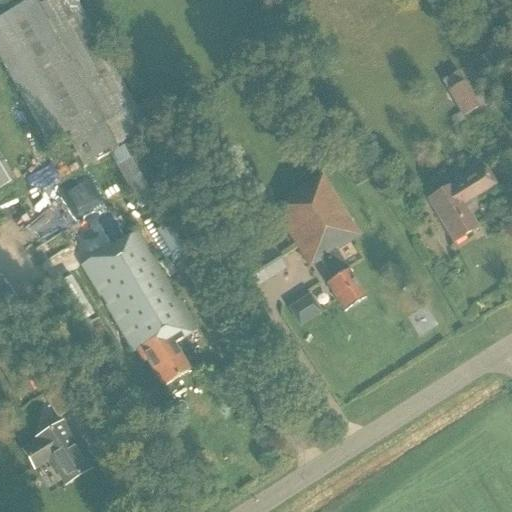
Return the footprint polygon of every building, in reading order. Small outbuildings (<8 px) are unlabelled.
[(141,210),(164,197),(134,142),(153,132),(139,107),(134,110),(72,0),(33,0),(0,18),(0,60),(50,150),(67,140),(83,169),(109,154),(141,210)] [(478,108),(463,84),(448,93),(463,117),(478,108)] [(0,188),(11,182),(0,164),(0,188)] [(462,206),(495,186),(484,170),(452,189),(451,187),(439,195),(441,199),(430,206),(454,245),(477,230),(462,206)] [(344,313),(365,300),(356,285),(357,284),(348,271),(336,252),(360,237),(321,177),(286,199),(288,202),(273,211),(310,268),(321,261),(324,265),(322,266),(332,281),(326,285),(344,313)] [(143,364),(146,362),(163,389),(190,372),(174,345),(197,331),(138,232),(80,266),(133,353),(136,352),(143,364)] [(272,250),(240,271),(252,290),(284,270),(272,250)] [(99,356),(113,347),(97,320),(83,328),(99,356)] [(42,377),(28,386),(33,394),(47,385),(42,377)] [(58,419),(76,407),(63,387),(45,399),(58,419)] [(66,485),(90,470),(61,424),(37,440),(39,443),(23,453),(33,469),(49,459),(66,485)]
